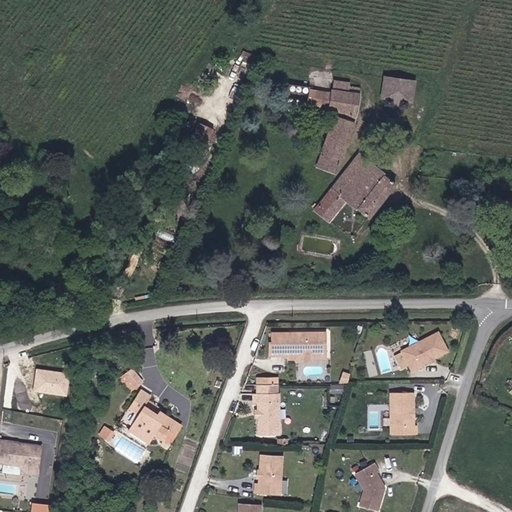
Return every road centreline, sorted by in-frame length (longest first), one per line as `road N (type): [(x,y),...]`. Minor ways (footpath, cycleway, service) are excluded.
road 1 (residential): [(0,352),(145,316),(264,304)]
road 2 (residential): [(264,304),(477,305),(488,315)]
road 3 (residential): [(264,304),(189,511)]
road 4 (unclassified): [(438,481),(488,315)]
